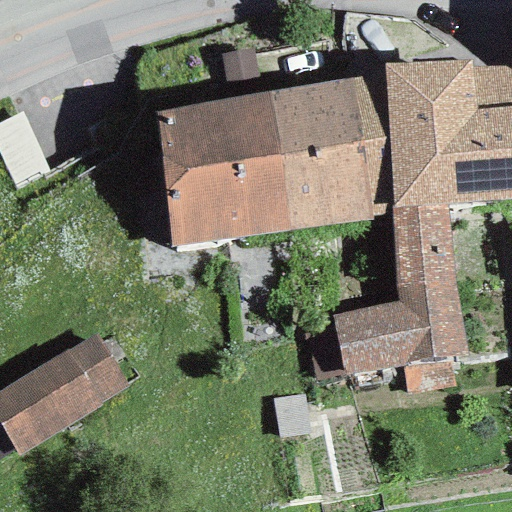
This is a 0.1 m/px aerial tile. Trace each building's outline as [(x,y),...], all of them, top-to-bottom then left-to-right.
[(228,99),(261,93),(251,48),(219,56),(228,99)] [(383,65),(384,73),(390,210),(446,206),(485,201),(471,68),(471,61),(383,65)] [(485,201),(511,199),(511,72),(503,66),(471,68),(485,201)] [(267,91),(290,232),(370,221),(369,215),(390,213),(390,210),(384,73),(267,91)] [(232,240),(290,232),(267,91),(261,93),(228,99),(215,102),(232,240)] [(215,102),(156,112),(168,247),(232,240),(215,102)] [(30,108),(0,120),(0,135),(18,177),(53,161),(30,108)] [(395,285),(454,281),(446,206),(390,210),(390,213),(395,285)] [(454,281),(395,285),(397,303),(406,365),(449,360),(466,357),(454,281)] [(334,330),(345,376),(400,366),(406,365),(397,303),(331,316),(334,330)] [(315,382),(345,376),(334,330),(304,335),(315,382)] [(95,333),(0,390),(0,427),(15,451),(18,455),(126,387),(95,333)] [(454,388),(449,360),(406,365),(400,366),(404,396),(454,388)] [(310,434),(304,396),(272,401),(278,440),(310,434)] [(0,460),(15,451),(0,427),(0,460)]
